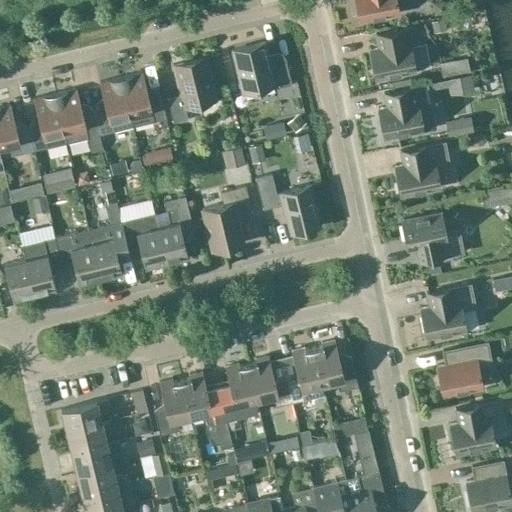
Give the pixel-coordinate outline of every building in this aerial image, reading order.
[(354,0),(359,21),(398,13),(395,0),(354,0)] [(443,0),(432,3),(434,14),(446,12),(443,0)] [(444,20),(432,22),(434,33),(446,31),(444,20)] [(415,25),(375,33),(378,47),(374,48),(376,56),(371,57),(375,78),(415,71),(409,42),(418,41),(415,25)] [(242,92),(290,81),(285,59),(270,63),(264,42),(232,50),(242,92)] [(184,107),(216,99),(205,56),(173,64),(180,94),(167,97),(173,122),(187,118),(184,107)] [(453,61),(439,63),(442,75),(455,73),(453,61)] [(121,77),(130,116),(133,126),(166,118),(160,94),(148,97),(142,72),(121,77)] [(110,121),(130,116),(121,77),(99,82),(105,108),(94,110),(99,134),(112,131),(110,121)] [(384,138),(423,130),(414,86),(383,92),(386,106),(382,107),(384,115),(379,116),(384,138)] [(99,134),(94,110),(82,113),(76,88),(54,93),(64,132),(66,142),(99,134)] [(43,137),(64,132),(54,93),(33,98),(39,124),(28,127),(33,150),(46,147),(43,137)] [(33,150),(28,127),(16,129),(10,104),(0,106),(0,147),(8,146),(11,155),(33,150)] [(466,116),(445,120),(448,136),(469,132),(466,116)] [(469,134),(471,146),(475,145),(483,143),(481,132),(473,133),(469,134)] [(444,141),(400,150),(402,164),(399,164),(400,173),(396,174),(400,195),(439,187),(435,167),(449,164),(444,141)] [(57,189),(53,171),(42,174),(46,192),(57,189)] [(290,233),(320,226),(309,185),(276,193),(271,173),(255,177),(263,209),(283,204),(290,233)] [(126,176),(111,179),(116,200),(132,196),(126,176)] [(236,217),(252,213),(245,185),(220,191),(223,203),(203,208),(213,250),(242,243),(236,217)] [(511,196),(510,186),(482,192),(485,206),(511,200),(511,196)] [(169,224),(157,226),(166,263),(188,258),(182,234),(194,231),(185,195),(163,200),(165,209),(169,224)] [(441,211),(401,219),(405,240),(410,239),(412,248),(416,247),(419,261),(460,252),(457,237),(456,232),(445,234),(441,211)] [(145,269),(166,263),(157,226),(146,229),(142,215),(132,217),(145,269)] [(121,220),(88,228),(100,279),(122,274),(119,261),(130,259),(121,220)] [(55,236),(61,264),(73,261),(79,285),(100,279),(88,228),(55,236)] [(25,259),(34,296),(56,290),(50,267),(61,264),(55,236),(33,241),(36,256),(25,259)] [(13,301),(34,296),(25,259),(3,264),(13,301)] [(426,315),(422,316),(426,337),(465,328),(462,311),(474,309),(468,283),(426,292),(428,306),(425,307),(426,315)] [(313,347),(322,384),(334,381),(336,391),(357,386),(352,363),(340,365),(334,339),(321,342),(321,345),(313,347)] [(486,341),(442,350),(445,363),(441,364),(443,373),(438,374),(442,395),(482,387),(478,366),(491,364),(486,341)] [(324,394),(322,384),(313,347),(305,349),(304,346),(291,350),(297,376),(286,379),(291,402),(324,394)] [(431,351),(408,352),(409,369),(432,368),(431,351)] [(247,363),(256,400),(268,397),(270,407),(291,402),(286,379),(274,381),(268,355),(255,358),(255,361),(247,363)] [(244,403),(256,400),(247,363),(239,365),(238,362),(225,366),(231,392),(220,395),(225,418),(247,413),(244,403)] [(204,423),(225,418),(220,395),(208,397),(202,371),(188,374),(189,377),(181,379),(190,416),(202,413),(204,423)] [(178,419),(190,416),(181,379),(173,381),(172,378),(159,382),(165,408),(154,411),(159,434),(181,429),(178,419)] [(66,430),(101,421),(99,412),(111,409),(108,397),(60,408),(66,430)] [(494,400),(455,408),(457,422),(454,422),(455,431),(451,432),(455,453),(494,445),(489,417),(497,415),(494,400)] [(71,451),(118,439),(106,442),(101,421),(66,430),(71,451)] [(164,438),(164,449),(180,448),(179,437),(164,438)] [(76,472),(111,463),(109,455),(121,450),(118,439),(71,451),(76,472)] [(165,455),(151,457),(157,476),(169,473),(165,455)] [(471,511),(511,503),(502,459),(471,465),(474,479),(470,480),(472,488),(467,489),(471,511)] [(113,473),(111,463),(76,472),(81,493),(128,481),(126,473),(113,473)] [(210,483),(234,479),(232,470),(209,475),(210,483)] [(360,490),(348,493),(352,511),(375,511),(373,498),(384,495),(378,470),(357,475),(360,490)] [(85,511),(93,511),(121,505),(133,502),(128,481),(81,493),(85,511)] [(333,481),(312,486),(318,511),(329,509),(330,511),(352,511),(348,493),(337,495),(333,481)] [(316,511),(318,511),(312,486),(291,492),(294,506),(282,509),(283,511),(316,511)] [(246,502),(247,511),(283,511),(282,509),(270,511),(267,497),(246,502)] [(225,511),(247,511),(246,502),(224,507),(225,511)]
